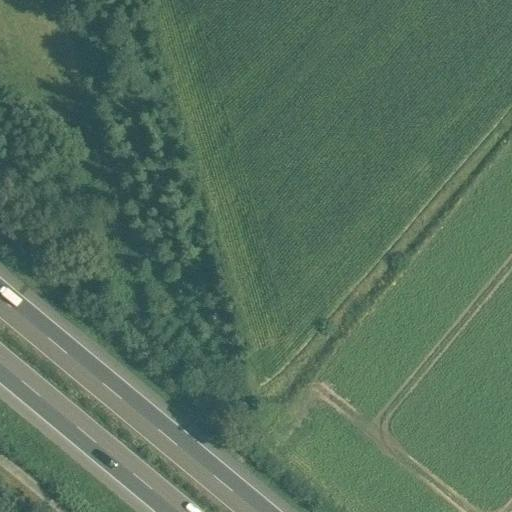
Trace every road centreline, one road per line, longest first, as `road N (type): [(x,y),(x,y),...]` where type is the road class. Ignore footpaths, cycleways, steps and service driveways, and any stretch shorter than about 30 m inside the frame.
road 1 (motorway): [(269,511),(0,288)]
road 2 (motorway): [(0,353),(194,511)]
